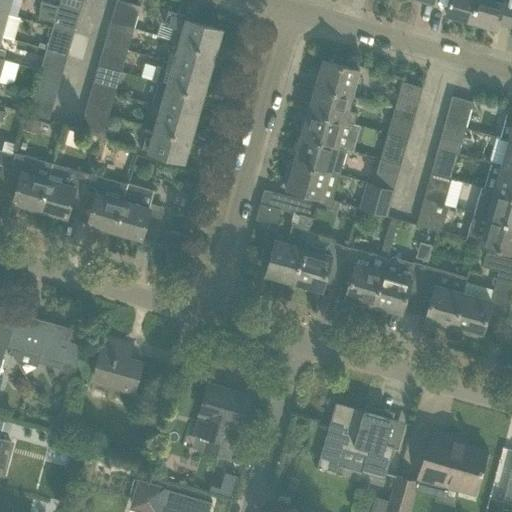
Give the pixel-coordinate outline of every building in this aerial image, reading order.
[(0,0),(0,10),(7,13),(10,0),(0,0)] [(59,0),(58,5),(79,11),(82,0),(59,0)] [(116,0),(113,9),(110,20),(133,27),(139,5),(121,0),(116,0)] [(470,20),(476,0),(448,0),(445,13),(470,20)] [(511,0),(476,0),(470,20),(495,28),(496,24),(497,23),(509,27),(511,17),(511,0)] [(58,5),(57,6),(41,1),(39,19),(53,21),(52,26),(73,32),(79,11),(58,5)] [(0,10),(0,34),(1,35),(12,38),(19,16),(7,13),(0,10)] [(173,25),(170,37),(215,50),(221,29),(187,19),(189,16),(168,10),(165,23),(173,25)] [(110,20),(104,42),(127,49),(133,27),(110,20)] [(67,54),(73,32),(52,26),(45,48),(67,54)] [(169,49),(166,60),(209,72),(215,50),(170,37),(170,38),(179,41),(176,51),(169,49)] [(98,63),(121,69),(127,49),(104,42),(98,63)] [(61,75),(67,54),(45,48),(39,68),(61,75)] [(313,84),(351,95),(359,69),(320,58),(320,59),(322,59),(315,84),(313,84)] [(203,93),(209,72),(166,60),(166,61),(163,60),(162,66),(157,65),(153,78),(203,93)] [(114,92),(121,69),(98,63),(92,85),(114,92)] [(55,96),(61,75),(39,68),(33,89),(55,96)] [(157,80),(151,102),(154,103),(197,115),(203,93),(157,80)] [(401,81),(394,107),(414,113),(422,87),(401,81)] [(306,109),(354,123),(357,112),(347,109),(351,95),(313,84),(313,85),(314,85),(307,109),(306,109)] [(92,85),(86,107),(109,114),(111,103),(114,92),(92,85)] [(55,96),(33,89),(27,112),(48,118),(55,96)] [(465,127),(467,120),(472,101),(452,95),(444,122),(465,127)] [(190,137),(197,115),(154,103),(151,113),(158,115),(155,127),(190,137)] [(105,128),(109,114),(86,107),(80,128),(103,135),(105,128)] [(386,132),(407,138),(414,113),(394,107),(386,132)] [(299,134),(298,134),(353,149),(360,124),(354,123),(306,109),(305,110),(307,110),(300,134),(299,134)] [(27,116),(24,128),(36,132),(40,120),(27,116)] [(458,152),(465,127),(444,122),(438,147),(458,152)] [(190,137),(155,127),(152,137),(144,135),(141,147),(184,159),(190,137)] [(105,128),(103,135),(111,137),(113,130),(105,128)] [(379,157),(400,163),(407,138),(386,132),(379,157)] [(291,159),(340,173),(347,148),(353,150),(353,149),(298,134),(298,135),(300,135),(293,159),(291,159)] [(496,136),(489,160),(501,164),(511,166),(511,139),(508,139),(507,140),(496,136)] [(451,177),(458,152),(438,147),(431,172),(451,177)] [(0,149),(0,193),(3,194),(15,151),(14,151),(13,154),(0,149)] [(15,151),(3,194),(14,197),(13,200),(41,208),(50,177),(35,173),(39,158),(15,151)] [(372,182),(392,188),(400,163),(379,157),(372,182)] [(284,184),(284,186),(285,186),(305,192),(320,196),(318,203),(332,207),(335,198),(333,196),(340,173),(291,159),(291,160),(293,160),(292,162),(288,160),(284,173),(289,174),(286,185),(284,184)] [(511,166),(501,164),(494,189),(511,193),(511,166)] [(50,177),(41,208),(66,215),(67,212),(77,215),(85,187),(90,172),(66,165),(62,180),(50,177)] [(445,202),(451,177),(431,172),(424,197),(445,202)] [(85,187),(77,215),(89,218),(88,222),(114,229),(124,195),(127,185),(128,183),(102,176),(99,187),(97,187),(96,190),(85,187)] [(366,180),(358,206),(364,208),(385,214),(392,188),(372,182),(366,180)] [(154,241),(164,206),(150,202),(154,189),(128,181),(127,185),(114,229),(154,241)] [(475,210),(511,220),(511,193),(484,186),(484,187),(481,186),(475,210)] [(286,210),(300,214),(298,223),(293,221),(287,241),(275,238),(265,273),(293,281),(303,246),(315,203),(290,196),(286,210)] [(445,202),(424,197),(417,222),(438,228),(445,202)] [(467,238),(497,246),(511,250),(511,220),(475,210),(467,238)] [(166,229),(162,242),(178,246),(182,234),(166,229)] [(384,236),(378,255),(386,257),(391,238),(384,236)] [(293,281),(322,289),(324,281),(335,284),(346,246),(333,242),(329,253),(303,246),(293,281)] [(378,255),(346,246),(335,284),(347,288),(345,295),(373,303),(386,257),(378,255)] [(511,283),(511,258),(499,255),(486,252),(482,265),(499,270),(491,299),(463,291),(467,276),(453,326),(481,334),(489,305),(505,309),(511,283)] [(387,257),(386,257),(373,303),(401,311),(403,304),(415,307),(427,265),(414,261),(412,267),(401,264),(401,261),(399,257),(396,256),(392,256),(389,258),(387,261),(386,260),(387,257)] [(467,276),(427,265),(415,307),(427,310),(424,318),(453,326),(467,276)] [(0,306),(0,323),(12,327),(7,342),(10,343),(41,352),(38,363),(74,373),(86,331),(66,326),(0,306)] [(0,383),(2,377),(0,376),(0,365),(3,355),(0,353),(0,352),(3,341),(7,342),(12,327),(0,323),(0,383)] [(104,336),(99,356),(93,377),(133,388),(141,362),(124,357),(128,343),(104,336)] [(204,450),(209,451),(228,457),(246,394),(207,382),(199,412),(201,413),(195,432),(208,436),(204,450)] [(316,469),(335,475),(344,444),(367,450),(361,470),(384,477),(393,445),(385,442),(392,417),(336,401),(316,469)] [(0,418),(0,428),(7,431),(10,421),(0,418)] [(418,477),(460,489),(463,478),(477,482),(486,451),(458,443),(460,437),(431,429),(418,477)] [(0,474),(5,475),(14,443),(3,440),(0,439),(0,474)] [(511,511),(511,464),(511,469),(502,503),(511,511)] [(226,477),(225,483),(228,487),(233,488),(235,487),(237,485),(238,480),(237,478),(235,476),(230,475),(226,477)] [(391,501),(387,511),(409,511),(418,481),(398,475),(391,501)] [(289,476),(285,491),(290,493),(293,493),(297,479),(294,478),(289,476)] [(139,482),(132,505),(155,511),(209,511),(212,501),(164,487),(164,489),(139,482)] [(211,484),(209,490),(232,496),(234,491),(211,484)] [(375,496),(371,511),(387,511),(391,501),(375,496)]
